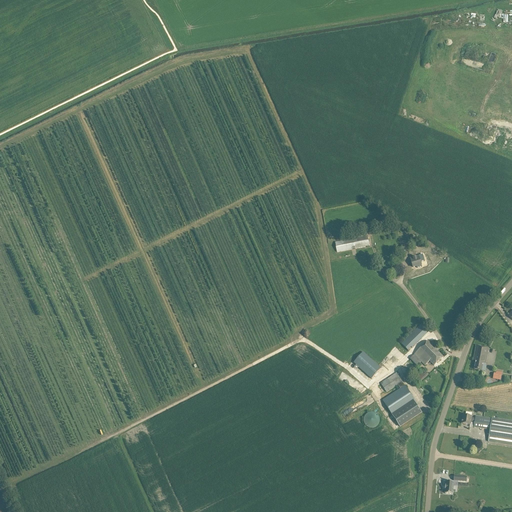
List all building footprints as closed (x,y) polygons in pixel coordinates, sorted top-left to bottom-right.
[(511,76),(511,60),(496,55),(491,70),(511,76)] [(452,96),(493,106),(499,79),(459,68),(452,96)] [(511,83),(508,82),(498,111),(511,116),(511,83)] [(335,243),(337,252),(370,246),(368,236),(335,243)] [(422,265),(419,256),(410,258),(413,267),(422,265)] [(401,344),(409,351),(430,331),(422,323),(401,344)] [(410,359),(417,366),(421,361),(425,366),(430,361),(434,366),(444,357),(428,341),(410,359)] [(487,365),(486,365),(489,349),(476,346),(473,360),(476,361),(474,370),(482,371),(482,370),(486,371),(487,365)] [(354,363),(372,379),(381,368),(364,352),(354,363)] [(416,376),(421,381),(429,375),(425,371),(420,375),(419,374),(416,376)] [(494,379),(501,381),(503,373),(495,371),(494,379)] [(416,403),(402,381),(397,373),(381,384),(387,393),(398,385),(401,389),(383,401),(391,413),(400,427),(422,413),(416,403)] [(379,417),(378,416),(378,415),(377,414),(375,413),(374,413),(372,413),(371,413),(370,413),(368,413),(367,414),(365,417),(364,419),(364,420),(364,422),(365,424),(366,426),(367,427),(370,428),(371,429),(373,428),(375,428),(376,427),(378,426),(379,424),(380,422),(380,421),(380,420),(380,418),(379,417)] [(471,422),(475,423),(475,419),(471,418),(472,414),(466,413),(466,416),(463,415),(463,420),(462,420),(463,421),(463,424),(470,425),(471,422)] [(511,421),(476,416),(475,419),(475,423),(474,428),(490,430),(488,442),(511,445),(511,421)] [(446,489),(445,494),(453,495),(454,487),(454,482),(446,482),(446,486),(445,489),(446,489)]
